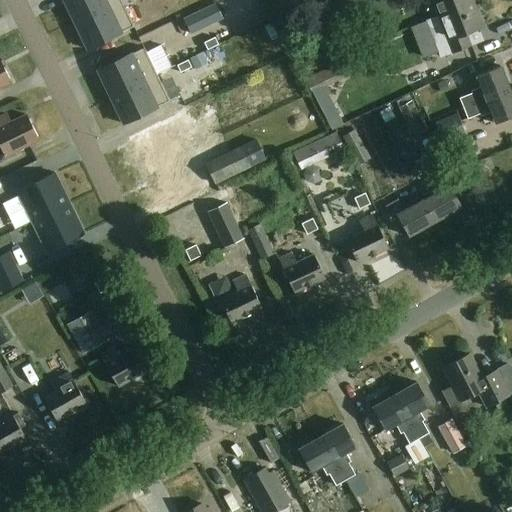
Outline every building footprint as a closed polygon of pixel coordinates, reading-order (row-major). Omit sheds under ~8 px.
[(65,0),(76,22),(120,0),(65,0)] [(121,0),(120,0),(76,22),(89,50),(91,49),(90,48),(135,27),(121,0)] [(426,20),(427,24),(476,3),(475,0),(433,0),(439,15),(426,20)] [(215,3),(183,18),(191,34),(222,18),(215,3)] [(485,25),(476,3),(427,24),(441,58),(474,45),(469,31),(485,25)] [(214,37),(204,42),(208,49),(218,44),(214,37)] [(100,68),(98,69),(112,97),(158,75),(145,48),(100,69),(100,68)] [(0,56),(0,87),(12,82),(0,57),(0,56)] [(188,60),(176,65),(181,75),(193,70),(188,60)] [(465,107),(511,89),(501,65),(478,75),(482,87),(472,91),(473,94),(461,98),(465,107)] [(158,75),(112,97),(125,125),(126,124),(126,123),(171,101),(158,75)] [(511,92),(511,89),(465,107),(469,117),(481,112),(482,116),(492,112),(497,123),(511,116),(511,92)] [(266,116),(283,113),(281,99),(263,102),(266,116)] [(428,128),(413,100),(400,108),(415,135),(428,128)] [(192,135),(224,123),(217,102),(185,113),(192,135)] [(12,122),(8,113),(0,117),(0,142),(6,155),(40,139),(28,114),(12,122)] [(459,115),(438,123),(446,145),(467,136),(459,115)] [(371,159),(355,129),(343,135),(359,165),(371,159)] [(337,132),(292,153),(301,170),(345,150),(337,132)] [(253,166),(242,145),(206,163),(217,184),(253,166)] [(424,199),(436,221),(462,206),(453,188),(457,186),(449,170),(436,178),(442,189),(424,199)] [(70,202),(55,171),(17,189),(32,220),(70,202)] [(220,204),(215,194),(196,203),(201,213),(220,204)] [(436,221),(424,199),(405,209),(399,198),(386,205),(395,220),(399,218),(409,236),(436,221)] [(84,233),(70,202),(32,220),(46,250),(84,233)] [(244,239),(227,203),(209,212),(225,248),(244,239)] [(389,247),(373,214),(360,221),(365,230),(347,238),(359,262),(389,247)] [(276,254),(261,224),(248,230),(262,260),(276,254)] [(186,250),(192,261),(203,255),(197,244),(186,250)] [(9,251),(0,254),(0,291),(1,293),(24,281),(9,251)] [(298,262),(293,252),(279,259),(295,292),(326,277),(315,254),(298,262)] [(263,308),(247,274),(233,281),(238,290),(234,292),(227,277),(209,286),(222,312),(226,310),(232,322),(263,308)] [(110,338),(93,309),(67,324),(84,353),(110,338)] [(5,339),(0,341),(0,357),(12,351),(5,339)] [(149,369),(136,347),(119,356),(114,347),(101,354),(118,386),(149,369)] [(483,378),(470,354),(444,368),(453,386),(448,388),(455,403),(479,391),(487,406),(511,394),(499,370),(483,378)] [(26,360),(14,365),(27,394),(38,389),(26,360)] [(0,394),(14,387),(0,361),(0,394)] [(88,404),(70,372),(52,382),(57,391),(46,398),(58,420),(88,404)] [(396,394),(420,438),(429,433),(422,422),(426,420),(420,410),(431,404),(419,382),(396,394)] [(420,438),(396,394),(373,407),(386,429),(396,423),(402,433),(405,431),(411,443),(420,438)] [(26,424),(19,412),(0,422),(0,452),(27,438),(21,427),(26,424)] [(467,445),(452,419),(439,426),(453,452),(467,445)] [(347,480),(346,481),(355,496),(365,491),(349,463),(351,462),(345,452),(357,446),(345,424),(322,436),(347,480)] [(338,486),(346,481),(347,480),(322,436),(300,449),(312,471),(322,465),(328,475),(331,474),(338,486)] [(402,456),(388,464),(396,479),(410,471),(402,456)] [(270,473),(267,467),(245,479),(263,511),(271,511),(291,501),(274,471),(270,473)] [(357,511),(367,511),(369,500),(357,498),(354,511),(357,511)] [(207,509),(204,503),(187,511),(213,511),(211,507),(207,509)]
